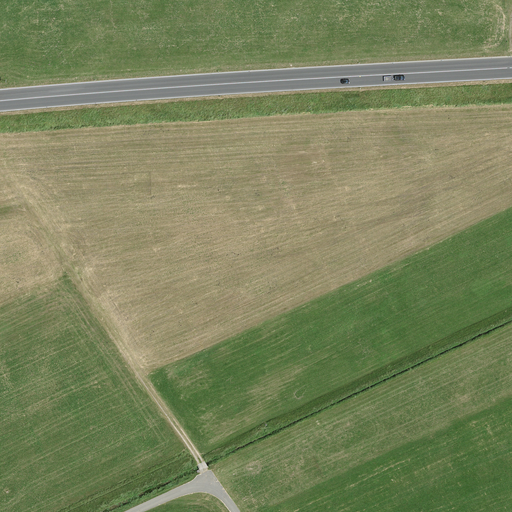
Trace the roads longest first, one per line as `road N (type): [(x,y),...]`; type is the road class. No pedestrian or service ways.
road 1 (primary): [(0,101),(511,68)]
road 2 (track): [(236,511),(212,484),(198,481),(130,511)]
